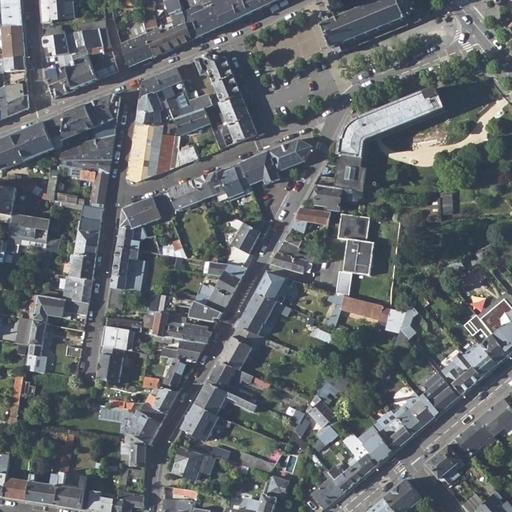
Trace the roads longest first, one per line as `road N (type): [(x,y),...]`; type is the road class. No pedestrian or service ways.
road 1 (residential): [(261,264),(159,452),(151,511)]
road 2 (residential): [(41,116),(232,36)]
road 3 (residential): [(117,193),(87,378)]
road 4 (residential): [(484,35),(361,85),(333,112)]
road 5 (residential): [(333,112),(318,162),(261,264)]
road 6 (residential): [(273,137),(117,193)]
road 7 (residential): [(408,459),(511,371)]
